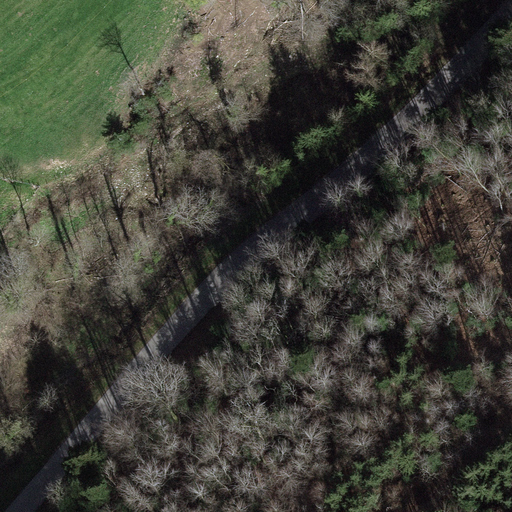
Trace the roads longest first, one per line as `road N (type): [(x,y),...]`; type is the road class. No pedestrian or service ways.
road 1 (unclassified): [(46,511),(511,30)]
road 2 (track): [(420,511),(511,426)]
